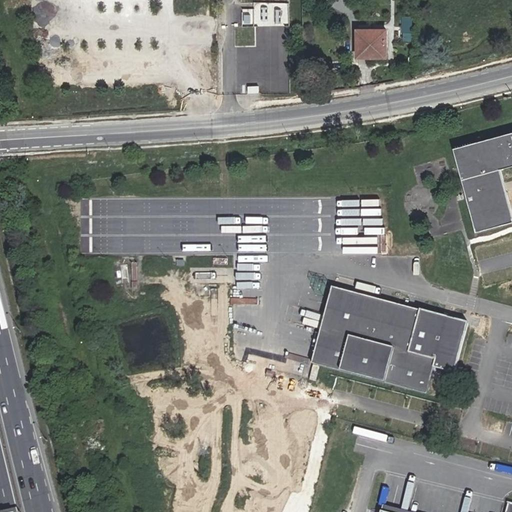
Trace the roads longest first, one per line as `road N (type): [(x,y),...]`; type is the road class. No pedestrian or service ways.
road 1 (secondary): [(0,139),(251,123),(511,76)]
road 2 (unknown): [(511,475),(386,451),(370,464),(358,511)]
road 3 (unknown): [(167,25),(165,59),(52,66),(43,62),(37,26)]
road 4 (trunk): [(39,511),(0,347)]
